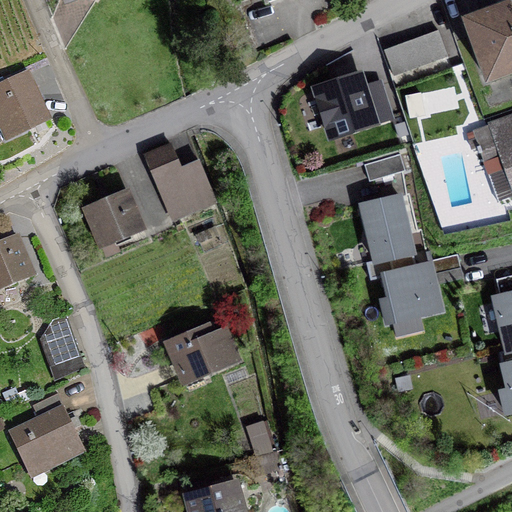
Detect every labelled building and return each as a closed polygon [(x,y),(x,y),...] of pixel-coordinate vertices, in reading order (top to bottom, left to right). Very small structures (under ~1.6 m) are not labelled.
[(55,0),(59,9),(85,0),(55,0)] [(263,0),(267,9),(293,0),(263,0)] [(483,90),(511,79),(511,3),(459,23),(483,90)] [(0,130),(6,143),(51,121),(28,74),(0,88),(0,130)] [(328,146),(380,129),(364,76),(311,93),(328,146)] [(511,118),(473,132),(498,206),(511,201),(511,118)] [(173,226),(216,209),(198,165),(184,170),(175,147),(146,158),(173,226)] [(102,255),(145,236),(127,193),(83,211),(102,255)] [(416,260),(402,196),(355,206),(369,270),(416,260)] [(0,293),(36,279),(19,237),(0,244),(0,293)] [(441,315),(430,263),(378,274),(388,326),(441,315)] [(511,356),(511,293),(488,299),(501,359),(511,356)] [(182,392),(240,367),(220,322),(162,348),(182,392)] [(501,421),(511,418),(511,361),(490,366),(501,421)] [(33,482),(89,456),(63,404),(8,430),(33,482)] [(182,511),(242,511),(236,486),(180,500),(182,511)]
